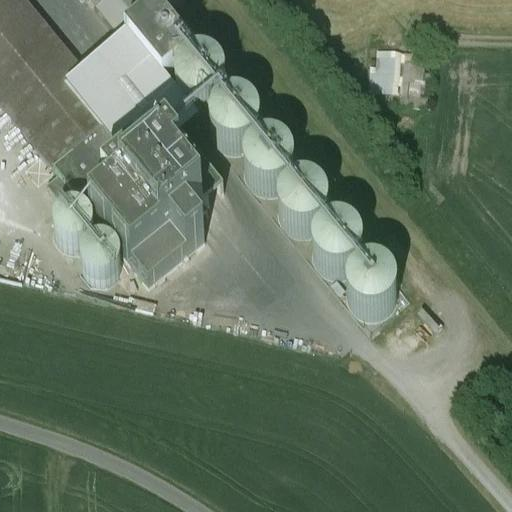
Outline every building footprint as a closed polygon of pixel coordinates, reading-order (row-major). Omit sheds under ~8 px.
[(157,17),(142,0),(84,0),(122,46),(125,43),(157,17)] [(132,165),(0,4),(0,111),(6,119),(79,208),(132,165)] [(194,62),(157,17),(125,43),(162,88),(194,62)] [(400,46),(380,46),(379,58),(375,58),(374,86),(399,87),(400,46)] [(209,69),(206,68),(200,68),(195,68),(192,70),(188,71),(186,73),(183,75),(181,77),(179,80),(177,85),(176,87),(176,90),(176,94),(176,98),(177,101),(178,103),(180,106),(182,109),(184,111),(186,113),(190,116),(194,117),(199,118),(202,118),(206,117),(210,116),(215,114),(218,112),(220,109),(223,105),(225,101),(226,97),(226,93),(226,89),(225,87),(224,84),(223,82),(222,79),(220,77),(217,74),(215,72),(211,70),(209,69)] [(241,110),(235,109),(230,110),(226,111),(223,113),(220,115),(218,116),(216,118),(213,122),(212,125),(211,128),(210,131),(210,135),(210,139),(211,142),(212,146),(214,148),(217,152),(220,154),(223,157),(227,159),(232,160),(236,160),(240,159),(243,158),(246,157),(249,156),(251,154),(254,152),(257,148),(258,144),(260,140),(260,137),(260,134),(260,129),(258,126),(256,121),(254,118),(252,116),(250,115),(248,113),(244,111),(241,110)] [(221,198),(180,146),(160,162),(202,213),(221,198)] [(277,153),(273,152),(268,151),(263,152),(258,154),(255,156),(253,157),(250,160),(248,164),(246,168),(245,170),(244,173),(244,177),(245,180),(245,183),(246,185),(247,187),(249,190),(251,193),(254,197),(258,199),(262,200),(267,201),(271,201),(276,201),(281,199),(284,197),(287,194),(291,190),(293,185),(294,182),(294,178),(294,176),(294,172),(294,170),(293,167),(291,163),(288,160),(284,156),(281,154),(277,153)] [(132,165),(79,208),(89,220),(142,177),(132,165)] [(89,220),(115,253),(171,207),(145,174),(89,220)] [(307,193),(302,193),(298,193),(294,194),(291,196),(287,199),(284,202),(282,205),(280,209),(279,212),(279,214),(278,218),(279,223),(279,225),(280,228),(282,231),(285,235),(289,238),(292,240),(295,242),(300,243),(304,243),(309,242),(313,241),(317,239),(320,236),(322,235),(325,231),(327,226),(328,224),(328,221),(329,218),(328,214),(328,211),(326,208),(324,204),(321,200),(318,197),(314,195),(311,194),(307,193)] [(171,207),(115,253),(131,272),(169,241),(187,226),(171,207)] [(93,246),(94,239),(93,233),(91,227),(86,222),(80,219),(74,218),(67,219),(61,222),(56,227),(53,234),(53,241),(55,248),(59,254),(65,258),(72,259),(79,258),(85,256),(90,251),(93,246)] [(187,226),(169,241),(187,262),(204,248),(187,226)] [(343,235),(339,234),(334,234),(328,236),(323,239),(319,243),(316,246),(314,249),(313,252),(313,256),(312,259),(313,262),(313,264),(314,267),(315,270),(317,273),(319,276),(323,279),(327,282),(331,284),(335,284),(339,284),(345,283),(349,282),(352,280),(354,278),(357,275),(359,272),(361,268),(362,265),(362,263),(363,259),(362,255),(362,253),(361,250),(359,246),(356,242),(353,240),(349,237),(347,236),(343,235)] [(121,276),(121,269),(119,262),(115,256),(109,252),(102,251),(95,251),(89,254),(84,259),(81,264),(80,271),(81,277),(83,283),(88,288),(94,291),(100,292),(106,291),(113,288),(118,283),(121,276)] [(378,277),(375,276),(371,276),(367,276),(364,277),(360,278),(357,280),(355,282),(352,285),(350,288),(348,292),(347,295),(347,298),(347,301),(347,304),(347,307),(348,310),(350,313),(351,315),(354,319),(357,321),(361,324),(365,325),(370,326),(373,326),(377,325),(381,324),(386,322),(389,319),(391,316),(393,314),(395,310),(396,307),(397,304),(397,301),(397,297),(396,294),(395,291),(393,287),(390,283),(387,281),(384,279),(382,278),(378,277)]
